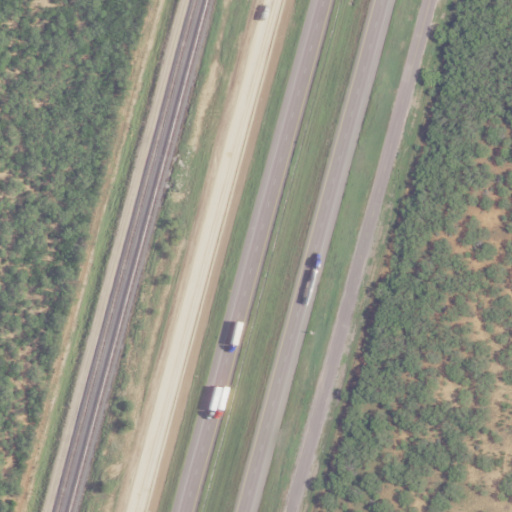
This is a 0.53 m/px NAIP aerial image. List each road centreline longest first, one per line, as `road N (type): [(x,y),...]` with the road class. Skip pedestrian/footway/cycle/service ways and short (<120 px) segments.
road 1 (motorway): [(241,511),(380,0)]
road 2 (tertiary): [(133,511),(271,0)]
road 3 (motorway): [(321,0),(183,511)]
road 4 (tertiary): [(429,0),(291,511)]
